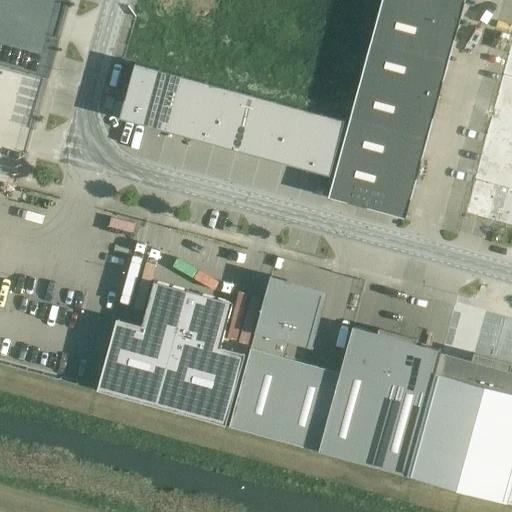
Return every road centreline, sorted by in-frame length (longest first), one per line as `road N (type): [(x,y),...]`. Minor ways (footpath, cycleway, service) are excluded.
road 1 (unclassified): [(114,0),(86,123),(104,157),(417,250)]
road 2 (unclassified): [(484,0),(417,250)]
